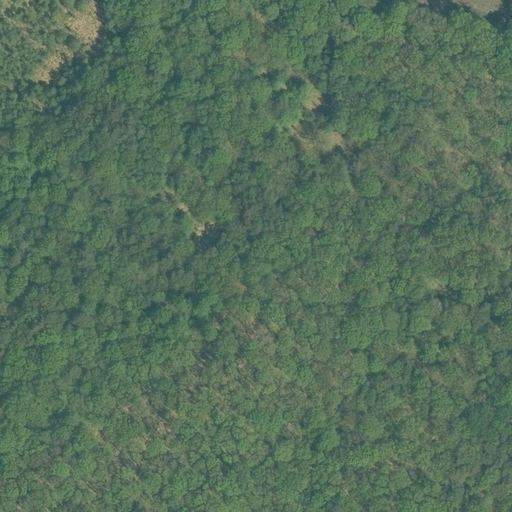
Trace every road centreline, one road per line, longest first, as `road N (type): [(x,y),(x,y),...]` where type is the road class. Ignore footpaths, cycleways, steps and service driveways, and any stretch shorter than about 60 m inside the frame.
road 1 (track): [(511,23),(507,46),(370,263),(319,261),(262,276),(127,379),(58,460),(0,497)]
road 2 (track): [(422,511),(433,412),(425,373),(391,351),(370,263)]
